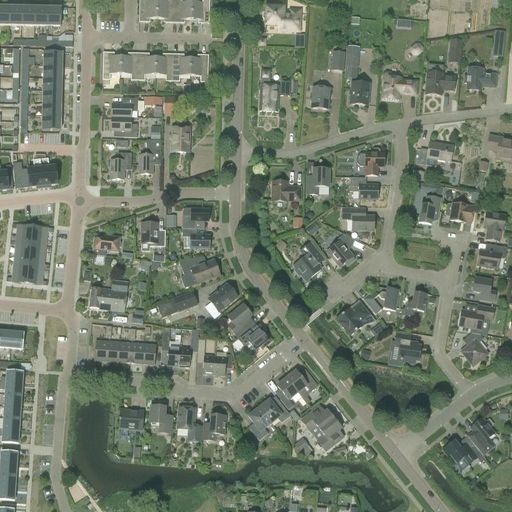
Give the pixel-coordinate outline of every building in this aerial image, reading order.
[(157,2),(147,2),(146,0),(139,0),(139,23),(150,23),(150,20),(157,20),(157,2)] [(157,20),(163,20),(163,23),(174,24),(174,0),(167,0),(167,2),(157,2),(157,20)] [(192,3),(181,3),(181,0),(174,0),(174,24),(185,24),(185,21),(191,21),(192,3)] [(202,0),(202,3),(192,3),(191,21),(198,21),(198,24),(209,25),(209,0),(202,0)] [(9,8),(0,7),(0,25),(9,25),(9,8)] [(9,25),(22,26),(22,8),(9,8),(9,25)] [(22,26),(34,26),(35,8),(22,8),(22,26)] [(47,9),(35,8),(34,26),(47,26),(47,9)] [(299,32),(300,14),(290,14),(290,16),(283,16),(283,9),(266,8),(266,12),(263,14),(262,19),(265,22),(266,22),(266,25),(279,26),(279,31),(299,32)] [(52,32),(52,26),(60,26),(60,9),(47,9),(47,26),(47,32),(52,32)] [(411,28),(411,20),(398,19),(398,27),(411,28)] [(504,32),(495,31),(493,55),(502,56),(504,32)] [(8,41),(8,37),(8,35),(2,35),(2,41),(0,40),(0,46),(9,47),(9,41),(8,41)] [(296,46),(304,46),(305,36),(296,36),(296,46)] [(450,40),(448,64),(459,65),(461,41),(450,40)] [(410,48),(410,53),(413,57),(418,57),(423,53),(423,48),(420,44),(416,44),(410,48)] [(347,47),(344,73),(357,74),(360,48),(347,47)] [(331,71),(343,73),(345,53),(332,52),(331,71)] [(110,81),(110,75),(120,75),(121,57),(114,57),(114,54),(103,53),(102,81),(110,81)] [(44,54),(44,67),(61,67),(62,54),(44,54)] [(128,57),(121,57),(120,75),(131,76),(131,81),(138,81),(138,54),(128,54),(128,57)] [(144,76),(155,76),(156,58),(149,58),(149,55),(138,54),(138,81),(145,82),(144,76)] [(162,58),(156,58),(155,76),(166,76),(165,82),(172,82),(173,55),(162,55),(162,58)] [(180,77),(190,77),(190,59),(183,59),(183,55),(173,55),(172,82),(179,82),(180,77)] [(197,56),(197,59),(190,59),(190,77),(201,77),(200,83),(208,83),(208,56),(197,56)] [(61,80),(61,67),(44,67),(43,79),(61,80)] [(495,89),(496,75),(482,74),(483,70),(468,69),(467,77),(464,77),(464,84),(467,85),(466,91),(481,92),(481,88),(495,89)] [(269,87),(270,72),(260,71),(260,81),(259,112),(277,113),(279,87),(269,87)] [(402,94),(403,95),(416,96),(417,82),(400,81),(400,79),(392,78),(393,74),(384,73),(383,83),(384,83),(382,100),(398,101),(399,95),(400,95),(402,94)] [(454,92),(455,78),(442,77),(443,75),(427,73),(425,95),(441,97),(441,91),(454,92)] [(43,79),(43,92),(61,92),(61,80),(43,79)] [(280,82),(279,97),(289,97),(290,82),(280,82)] [(368,107),(369,85),(351,83),(349,105),(368,107)] [(329,89),(312,88),(311,109),(328,110),(329,89)] [(43,92),(43,104),(60,105),(61,92),(43,92)] [(164,98),(163,115),(176,115),(176,106),(187,106),(187,98),(164,98)] [(130,112),(137,113),(137,100),(126,100),(126,106),(113,106),(112,118),(130,118),(130,112)] [(60,117),(60,105),(43,104),(42,117),(60,117)] [(60,131),(60,117),(42,117),(42,130),(60,131)] [(137,126),(130,125),(130,118),(112,118),(112,131),(124,132),(124,138),(137,139),(137,126)] [(152,128),(151,140),(160,141),(160,128),(152,128)] [(189,154),(190,129),(171,129),(170,154),(189,154)] [(486,152),(496,154),(496,158),(511,161),(511,143),(508,142),(509,140),(499,138),(499,137),(488,136),(486,152)] [(146,141),(146,157),(140,157),(139,175),(152,175),(152,163),(160,163),(161,141),(146,141)] [(425,167),(426,159),(450,163),(453,147),(429,143),(428,151),(420,149),(417,165),(425,167)] [(365,154),(365,155),(360,154),(360,168),(365,168),(365,177),(378,178),(379,169),(384,169),(384,155),(380,154),(380,151),(379,149),(374,149),(372,151),(372,154),(365,154)] [(123,181),(124,169),(131,169),(131,155),(117,154),(117,162),(111,162),(111,180),(123,181)] [(48,168),(47,160),(45,160),(40,161),(35,161),(33,162),(33,170),(21,171),(21,164),(13,165),(16,190),(36,188),(36,189),(49,188),(49,187),(57,186),(55,167),(48,168)] [(488,164),(480,162),(478,172),(486,173),(488,164)] [(0,193),(1,193),(1,192),(13,190),(10,166),(5,167),(6,173),(0,173),(0,193)] [(318,197),(319,188),(329,189),(329,170),(313,170),(313,177),(305,177),(305,196),(318,197)] [(414,181),(422,182),(424,173),(415,172),(414,181)] [(350,193),(359,193),(358,200),(377,201),(377,199),(379,198),(379,197),(379,195),(377,194),(378,186),(366,186),(366,179),(350,178),(350,193)] [(301,187),(287,187),(288,183),(272,183),(271,203),(301,204),(301,187)] [(431,193),(431,195),(440,196),(442,187),(432,186),(431,193)] [(472,193),(470,203),(477,204),(478,194),(472,193)] [(426,197),(424,206),(421,205),(418,224),(431,226),(432,221),(437,221),(441,200),(426,197)] [(474,208),(468,207),(452,204),(452,206),(448,205),(446,206),(445,215),(446,217),(450,218),(449,221),(471,225),(474,208)] [(182,212),(182,217),(182,230),(195,230),(196,222),(208,223),(209,210),(185,209),(182,212)] [(341,221),(352,222),(352,232),(374,233),(374,217),(365,217),(366,209),(342,209),(341,221)] [(500,244),(502,232),(503,232),(505,217),(486,213),(483,229),(487,229),(485,241),(500,244)] [(167,215),(167,228),(177,228),(177,215),(167,215)] [(293,228),(303,228),(303,219),(294,218),(293,228)] [(165,232),(158,232),(158,224),(141,224),(141,244),(150,244),(150,248),(165,248),(165,232)] [(16,243),(16,246),(30,247),(32,228),(18,226),(17,230),(16,243)] [(32,228),(30,247),(45,249),(47,233),(47,229),(32,228)] [(182,238),(190,238),(190,250),(209,250),(210,237),(196,237),(196,231),(182,230),(182,238)] [(333,248),(327,252),(340,268),(346,263),(347,265),(354,260),(353,258),(348,253),(354,241),(343,235),(332,244),(332,246),(333,248)] [(118,253),(118,249),(120,248),(121,243),(119,242),(119,239),(103,237),(103,241),(94,240),(93,250),(94,250),(93,256),(105,257),(106,252),(118,253)] [(298,253),(303,259),(293,268),(305,283),(321,270),(318,266),(325,260),(311,243),(298,253)] [(16,247),(14,264),(28,266),(30,247),(16,246),(16,247)] [(30,247),(28,266),(43,267),(43,265),(45,249),(30,247)] [(495,247),(494,254),(479,251),(477,267),(497,270),(499,259),(505,260),(507,248),(495,247)] [(184,289),(196,285),(220,277),(214,261),(206,264),(204,258),(179,262),(184,276),(180,279),(184,289)] [(12,280),(12,284),(26,285),(28,266),(14,264),(12,280)] [(151,264),(150,272),(154,272),(159,269),(159,265),(151,264)] [(28,266),(26,285),(41,287),(42,283),(43,269),(43,267),(28,266)] [(496,292),(490,291),(491,282),(475,279),(473,293),(479,294),(478,302),(494,304),(496,292)] [(112,282),(111,291),(112,291),(109,311),(124,313),(128,284),(112,282)] [(232,289),(229,289),(227,287),(210,301),(218,311),(235,298),(234,296),(235,292),(232,289)] [(89,309),(109,311),(112,291),(111,291),(91,289),(89,309)] [(374,291),(362,300),(375,316),(382,310),(396,313),(399,291),(387,289),(386,293),(382,292),(379,289),(375,293),(374,291)] [(198,305),(192,292),(156,306),(162,320),(198,305)] [(415,319),(417,312),(424,313),(427,296),(414,293),(412,303),(406,301),(403,317),(415,319)] [(350,338),(362,327),(376,322),(359,302),(349,310),(348,310),(335,320),(350,338)] [(255,325),(249,318),(252,317),(243,306),(227,318),(231,323),(227,326),(237,339),(255,325)] [(477,306),(476,314),(461,311),(458,328),(472,330),(471,333),(478,335),(479,331),(480,331),(482,320),(492,322),(494,309),(477,306)] [(132,315),(131,324),(142,326),(143,317),(132,315)] [(375,337),(387,330),(382,323),(371,330),(375,337)] [(163,329),(161,348),(168,349),(168,352),(167,367),(178,368),(179,349),(180,343),(174,343),(169,342),(170,330),(163,329)] [(192,331),(191,350),(197,351),(198,340),(199,331),(192,331)] [(255,350),(259,346),(263,351),(272,343),(265,334),(263,336),(259,332),(255,335),(251,331),(238,342),(244,349),(251,357),(253,357),(256,355),(257,352),(255,350)] [(11,333),(0,332),(0,348),(10,349),(11,333)] [(24,334),(11,333),(10,349),(22,350),(24,334)] [(394,347),(400,348),(398,359),(401,360),(401,363),(414,365),(415,362),(418,362),(421,347),(417,346),(418,344),(410,342),(411,336),(396,333),(394,347)] [(488,356),(479,344),(483,340),(480,335),(478,335),(471,333),(471,334),(462,341),(467,347),(460,352),(473,368),(488,356)] [(94,362),(106,363),(108,343),(95,342),(94,362)] [(120,344),(108,343),(106,363),(118,364),(120,344)] [(132,345),(120,344),(118,364),(130,365),(132,345)] [(144,346),(132,345),(130,365),(142,365),(144,346)] [(156,347),(144,346),(142,365),(154,366),(156,347)] [(179,349),(178,368),(189,369),(190,353),(191,350),(179,349)] [(226,356),(226,359),(215,358),(213,376),(225,377),(225,369),(231,370),(232,356),(226,356)] [(215,358),(204,357),(202,375),(213,376),(215,358)] [(305,370),(298,375),(295,372),(286,379),(301,399),(307,406),(311,403),(307,399),(308,395),(318,387),(305,370)] [(1,384),(6,384),(22,385),(23,373),(7,372),(6,379),(1,378),(1,384)] [(293,407),(288,402),(292,399),(295,403),(301,399),(286,379),(277,387),(279,390),(275,394),(288,411),(293,407)] [(6,384),(5,396),(21,397),(22,385),(6,384)] [(5,396),(4,408),(20,409),(21,397),(5,396)] [(278,401),(273,405),(269,400),(259,409),(271,425),(278,419),(281,424),(290,417),(278,401)] [(309,433),(316,427),(320,431),(334,420),(327,411),(324,413),(318,406),(300,421),(309,433)] [(173,417),(165,416),(166,408),(150,407),(149,424),(158,425),(158,434),(172,435),(173,417)] [(4,408),(4,420),(20,421),(20,409),(4,408)] [(202,427),(194,427),(195,411),(179,409),(177,431),(187,432),(186,442),(201,444),(202,427)] [(268,435),(265,430),(271,425),(259,409),(248,417),(253,424),(248,428),(259,442),(268,435)] [(130,411),(120,410),(119,427),(127,428),(127,430),(141,431),(142,414),(129,413),(130,411)] [(294,411),(290,414),(296,421),(300,418),(294,411)] [(216,443),(216,435),(223,436),(225,417),(210,416),(210,424),(203,424),(202,442),(216,443)] [(475,423),(475,425),(470,429),(473,433),(468,437),(483,456),(494,448),(488,440),(494,435),(482,419),(481,421),(478,420),(475,423)] [(4,420),(3,431),(19,433),(20,421),(4,420)] [(344,438),(339,432),(341,430),(334,420),(320,431),(323,436),(316,442),(326,453),(344,438)] [(18,445),(19,433),(3,431),(2,444),(18,445)] [(294,446),(300,453),(304,450),(308,455),(313,451),(303,439),(294,446)] [(461,471),(477,459),(480,463),(484,459),(473,444),(463,452),(454,442),(442,452),(447,458),(449,456),(461,471)] [(0,464),(16,466),(17,454),(1,453),(0,464)] [(0,470),(0,471),(0,476),(16,478),(16,466),(0,464),(0,470)] [(0,476),(0,488),(15,490),(16,478),(0,476)] [(0,500),(14,502),(15,490),(0,488),(0,500)]
